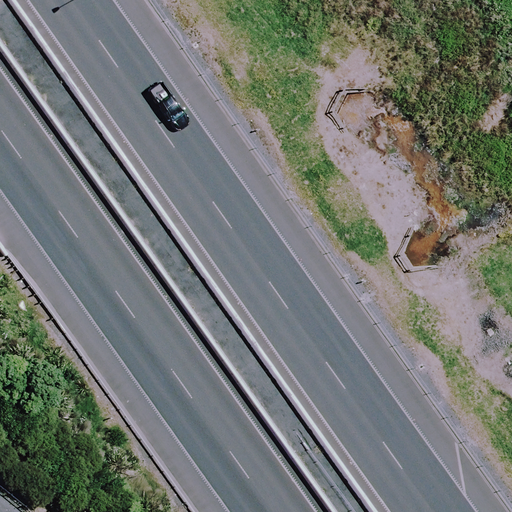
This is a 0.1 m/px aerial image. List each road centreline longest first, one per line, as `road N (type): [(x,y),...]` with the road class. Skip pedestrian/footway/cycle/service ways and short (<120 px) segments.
road 1 (motorway): [(69,0),(431,511)]
road 2 (motorway): [(272,511),(0,130)]
